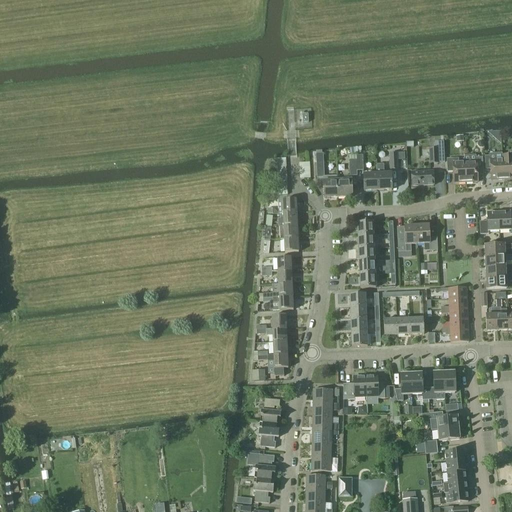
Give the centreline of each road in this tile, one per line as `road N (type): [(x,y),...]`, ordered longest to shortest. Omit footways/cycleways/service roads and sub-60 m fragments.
road 1 (residential): [(310,356),(326,217),(458,199)]
road 2 (residential): [(485,511),(470,351)]
road 3 (residential): [(310,356),(470,351)]
road 4 (residential): [(479,351),(475,255),(461,246),(458,199)]
road 5 (residential): [(286,511),(291,432),(310,356)]
